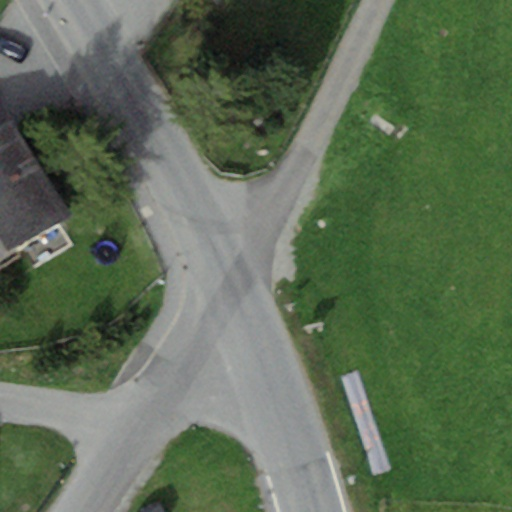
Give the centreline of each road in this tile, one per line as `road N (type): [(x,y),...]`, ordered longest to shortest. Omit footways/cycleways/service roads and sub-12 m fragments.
road 1 (residential): [(71,0),(238,285)]
road 2 (residential): [(238,285),(377,0)]
road 3 (residential): [(238,285),(313,511)]
road 4 (residential): [(134,432),(238,285)]
road 5 (residential): [(134,432),(0,403)]
